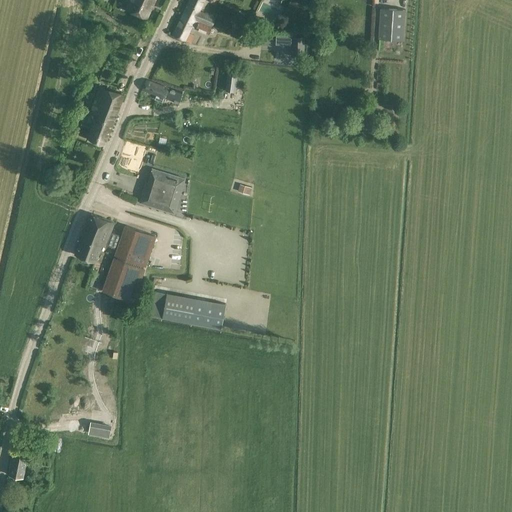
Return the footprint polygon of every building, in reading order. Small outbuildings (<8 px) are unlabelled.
[(126,8),(138,13),(147,17),(154,0),(126,0),(127,0),(129,1),(126,8)] [(189,0),(178,24),(182,25),(185,20),(189,22),(190,19),(210,27),(215,18),(199,11),(204,0),(189,0)] [(378,38),(404,40),(406,9),(381,8),(378,38)] [(173,34),(184,39),(190,26),(207,34),(210,27),(190,19),(189,22),(185,20),(182,25),(178,24),(173,34)] [(236,38),(263,41),(263,32),(231,28),(230,34),(236,35),(236,38)] [(291,45),(291,57),(304,57),(305,36),(292,36),(291,45)] [(237,91),(239,72),(230,71),(227,89),(237,91)] [(146,80),(142,90),(154,94),(157,95),(155,99),(162,102),(163,103),(165,97),(179,102),(180,102),(181,99),(184,92),(178,90),(156,83),(146,80)] [(88,138),(95,141),(105,145),(124,94),(115,90),(101,85),(91,113),(96,115),(88,138)] [(144,164),(141,174),(148,176),(151,166),(144,164)] [(175,213),(186,179),(152,168),(148,182),(146,181),(140,202),(175,213)] [(240,183),(238,190),(250,194),(252,187),(240,183)] [(114,257),(102,290),(133,301),(145,267),(142,266),(143,264),(146,265),(156,236),(125,225),(122,235),(121,237),(117,249),(115,255),(118,256),(117,258),(114,257)] [(167,292),(162,317),(192,322),(222,328),(226,303),(196,298),(167,292)] [(90,431),(109,435),(110,429),(91,425),(90,431)] [(31,447),(43,449),(44,442),(48,443),(49,439),(33,436),(31,447)] [(9,474),(18,476),(23,477),(27,451),(23,451),(13,449),(9,474)]
